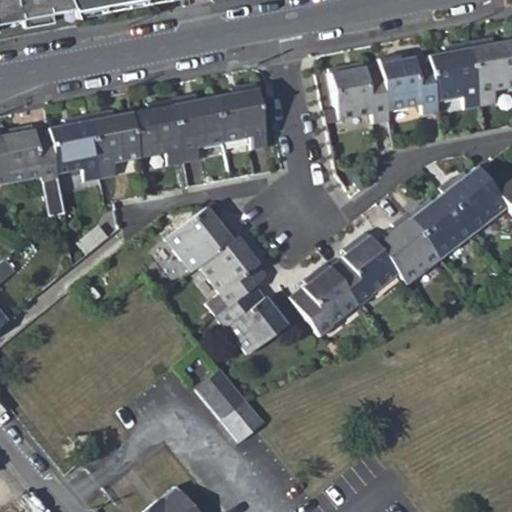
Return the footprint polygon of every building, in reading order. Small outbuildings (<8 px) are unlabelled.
[(69,7),(66,0),(0,0),(0,27),(72,13),(69,7)] [(66,0),(69,7),(93,2),(95,10),(124,4),(122,0),(135,0),(136,2),(143,0),(66,0)] [(93,2),(69,7),(72,13),(73,15),(95,10),(93,2)] [(481,40),(464,44),(476,107),(493,103),(491,92),(511,87),(511,67),(507,42),(491,44),(482,46),(481,40)] [(443,53),(422,57),(423,65),(431,103),(458,98),(461,111),(476,107),(464,44),(448,45),(450,52),(443,53)] [(394,56),(373,60),(375,73),(383,111),(416,105),(418,115),(433,112),(431,103),(423,65),(410,67),(409,60),(395,62),(394,56)] [(359,63),(344,66),(345,72),(360,69),(359,63)] [(344,66),(325,70),(335,121),(367,116),(369,124),(385,122),(383,111),(375,73),(362,76),(360,69),(345,72),(344,66)] [(225,95),(209,99),(217,144),(243,138),(245,151),(261,148),(249,83),(232,87),(233,94),(225,95)] [(232,87),(223,89),(225,95),(233,94),(232,87)] [(181,97),(165,101),(177,164),(192,161),(190,148),(217,144),(209,99),(191,102),(183,103),(181,97)] [(140,112),(125,115),(134,160),(159,154),(162,167),(177,164),(165,101),(148,104),(148,110),(140,112)] [(106,112),(98,113),(100,120),(107,119),(106,112)] [(98,113),(83,117),(96,182),(111,178),(109,164),(134,160),(125,115),(107,119),(100,120),(98,113)] [(59,128),(42,131),(43,138),(51,176),(77,171),(79,184),(96,182),(83,117),(66,120),(67,125),(59,128)] [(11,130),(0,132),(0,174),(2,185),(35,179),(43,220),(59,217),(51,176),(43,138),(29,141),(27,132),(12,135),(11,130)] [(448,176),(434,187),(438,193),(470,233),(504,206),(487,184),(472,166),(462,173),(452,181),(450,177),(448,176)] [(511,171),(511,169),(501,177),(504,181),(511,174),(511,171)] [(459,170),(450,177),(452,181),(462,173),(459,170)] [(499,175),(487,184),(504,206),(511,215),(511,174),(504,181),(501,177),(499,175)] [(415,203),(400,214),(437,259),(470,233),(438,193),(428,200),(418,207),(415,204),(415,203)] [(425,197),(415,204),(418,207),(428,200),(425,197)] [(199,211),(159,241),(187,276),(195,269),(230,241),(220,227),(218,229),(215,231),(207,222),(199,211)] [(381,237),(371,246),(394,276),(403,287),(437,259),(400,214),(387,224),(389,225),(391,229),(381,237)] [(211,219),(207,222),(215,231),(218,229),(211,219)] [(389,225),(378,233),(381,237),(391,229),(389,225)] [(343,257),(326,271),(355,306),(356,308),(369,298),(368,297),(394,276),(371,246),(361,233),(346,246),(350,251),(343,257)] [(230,241),(195,269),(216,295),(202,307),(212,321),(250,290),(261,281),(249,264),(245,259),(250,255),(236,237),(230,241)] [(346,246),(338,252),(343,257),(350,251),(346,246)] [(250,255),(245,259),(249,264),(254,260),(250,255)] [(1,261),(0,261),(0,273),(5,280),(12,274),(1,261)] [(302,289),(287,302),(317,340),(329,330),(328,329),(355,306),(326,271),(322,265),(307,277),(311,283),(302,289)] [(307,277),(298,284),(302,289),(311,283),(307,277)] [(250,290),(212,321),(222,333),(224,331),(246,357),(287,324),(274,308),(268,313),(263,306),(250,290)] [(269,302),(263,306),(268,313),(274,308),(269,302)] [(200,349),(174,369),(233,444),(258,424),(200,349)] [(0,511),(32,511),(1,474),(0,474),(0,511)] [(191,511),(170,486),(139,511),(191,511)]
